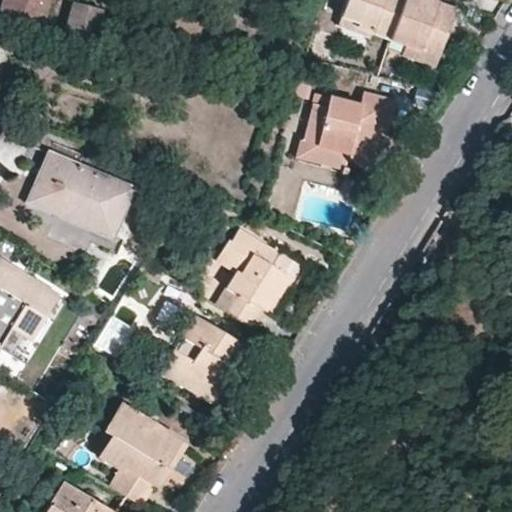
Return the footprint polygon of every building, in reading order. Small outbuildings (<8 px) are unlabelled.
[(52,43),(64,1),(61,0),(2,0),(0,10),(0,15),(41,27),(38,39),(52,43)] [(81,0),(72,0),(64,25),(94,36),(104,8),(81,0)] [(428,0),(345,0),(339,19),(355,23),(362,32),(372,35),(404,46),(417,51),(414,61),(434,68),(444,42),(439,36),(443,28),(449,27),(456,10),(428,0)] [(339,19),(336,26),(369,39),(372,35),(362,32),(355,23),(339,19)] [(439,36),(444,42),(449,27),(443,28),(439,36)] [(414,61),(417,51),(404,46),(400,57),(414,61)] [(313,106),(303,145),(345,155),(344,160),(366,165),(377,128),(385,130),(392,102),(363,94),(359,106),(328,98),(324,108),(313,106)] [(303,145),(298,160),(340,171),(344,160),(345,155),(303,145)] [(47,153),(43,167),(62,174),(67,162),(47,153)] [(114,236),(132,189),(77,166),(67,162),(62,174),(43,167),(27,203),(97,232),(93,243),(116,253),(121,241),(114,236)] [(226,242),(215,260),(235,273),(215,305),(256,331),(266,314),(263,312),(273,296),(276,298),(298,261),(280,250),(276,253),(272,251),(236,229),(227,242),(226,242)] [(305,266),(298,261),(276,298),(273,296),(263,312),(266,314),(273,319),(287,295),(305,266)] [(0,351),(8,357),(23,335),(29,338),(55,296),(0,262),(0,351)] [(63,301),(55,296),(29,338),(37,343),(63,301)] [(224,382),(219,378),(227,366),(235,370),(244,356),(246,350),(191,316),(159,369),(159,371),(211,403),(224,382)] [(29,338),(23,335),(8,357),(23,366),(37,343),(29,338)] [(219,378),(224,382),(211,403),(219,408),(239,374),(235,370),(227,366),(219,378)] [(100,457),(121,471),(110,488),(139,506),(152,485),(156,487),(168,469),(164,466),(180,441),(155,425),(150,431),(143,427),(148,420),(123,405),(106,431),(113,435),(100,457)] [(143,427),(150,431),(155,425),(157,421),(150,417),(148,420),(143,427)] [(93,452),(100,457),(113,435),(106,431),(93,452)] [(184,444),(180,441),(164,466),(168,469),(184,444)] [(110,511),(62,483),(44,511),(110,511)]
